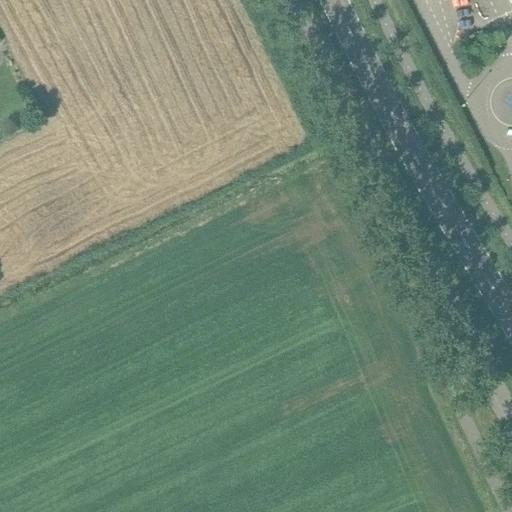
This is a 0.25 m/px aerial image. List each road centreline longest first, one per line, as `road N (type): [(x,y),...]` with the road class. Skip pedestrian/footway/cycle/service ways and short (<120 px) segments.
road 1 (unclassified): [(511,424),(290,0)]
road 2 (secondary): [(511,321),(333,0)]
